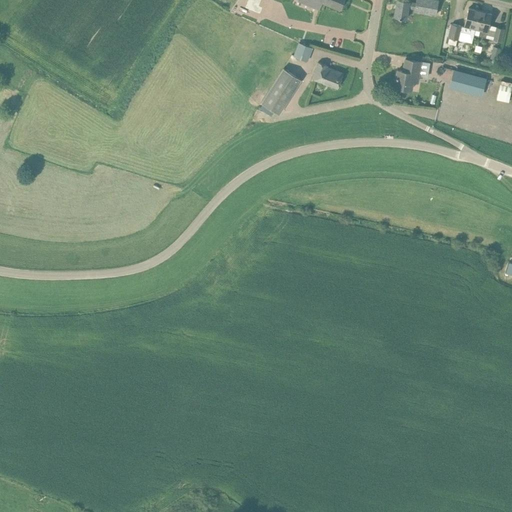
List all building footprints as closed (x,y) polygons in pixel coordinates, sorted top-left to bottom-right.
[(317,0),(339,9),(342,0),(317,0)] [(406,0),(409,1),(408,10),(435,15),(438,0),(406,0)] [(450,23),(447,37),(449,38),(448,44),(455,46),(457,39),(458,40),(460,31),(463,31),(470,33),(471,28),(475,29),(480,10),(468,7),(464,26),(450,23)] [(480,30),(479,35),(486,37),(492,13),(480,10),(475,29),(480,30)] [(496,27),(493,39),(501,41),(504,28),(496,26),(496,27)] [(298,42),(293,56),(307,61),(312,47),(298,42)] [(490,58),(497,60),(500,48),(493,46),(490,58)] [(318,62),(312,78),(337,87),(343,72),(334,68),(336,64),(320,58),(319,62),(318,62)] [(397,69),(394,86),(411,89),(413,81),(417,82),(421,61),(405,58),(403,70),(397,69)] [(283,67),(261,102),(279,114),(301,79),(283,67)] [(481,95),(486,78),(466,72),(454,69),(449,87),(461,90),(462,90),(474,93),(481,95)] [(511,81),(501,79),(498,99),(511,100),(511,81)]
